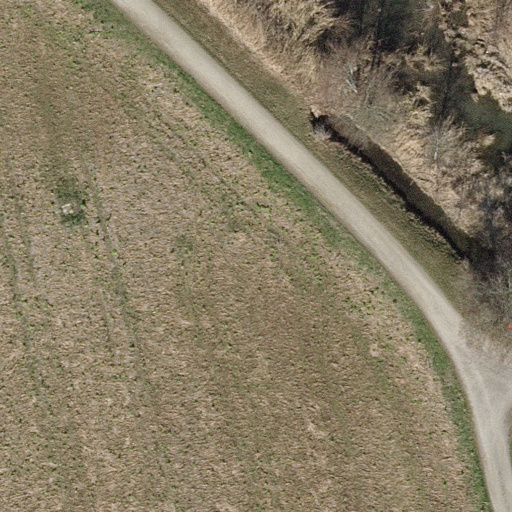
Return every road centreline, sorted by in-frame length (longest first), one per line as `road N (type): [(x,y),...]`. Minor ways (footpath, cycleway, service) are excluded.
road 1 (track): [(127,0),(402,262),(475,374)]
road 2 (track): [(475,374),(510,511)]
